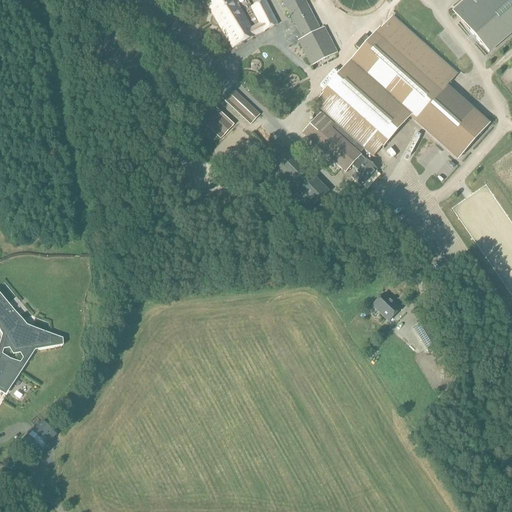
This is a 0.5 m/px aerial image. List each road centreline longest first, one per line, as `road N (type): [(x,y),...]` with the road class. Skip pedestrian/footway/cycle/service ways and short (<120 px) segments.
road 1 (unknown): [(351,206),(385,193),(435,203),(500,140),(492,101),(438,19)]
road 2 (track): [(511,489),(480,443),(457,331),(411,273)]
